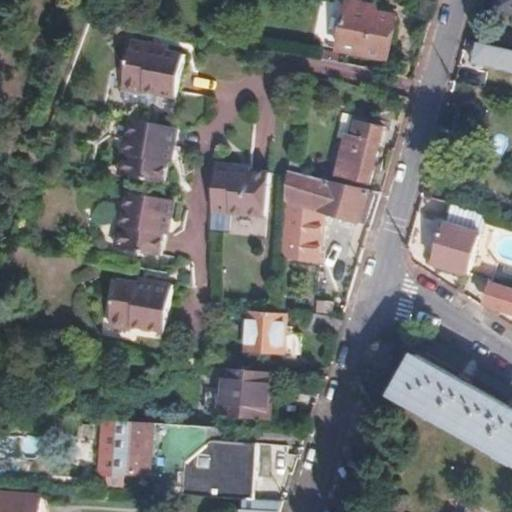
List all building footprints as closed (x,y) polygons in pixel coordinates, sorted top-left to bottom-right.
[(374,7),(342,1),(341,10),(345,11),(338,49),(387,59),(395,17),(373,13),(374,7)] [(511,67),(511,46),(477,40),(472,58),(511,67)] [(152,51),(153,46),(132,42),(123,85),(146,89),(145,93),(156,95),(180,100),(187,57),(169,54),(152,51)] [(146,89),(123,85),(121,98),(124,103),(149,107),(155,103),(156,95),(145,93),(146,89)] [(371,170),(373,162),(382,128),(356,121),(352,137),(346,136),(341,158),(343,158),(338,177),(368,185),(371,170)] [(173,149),(178,150),(181,129),(133,122),(127,156),(130,157),(128,179),(167,186),(171,164),(173,149)] [(130,157),(127,156),(124,156),(120,177),(128,179),(130,157)] [(235,170),(235,166),(215,163),(211,206),(231,208),(231,214),(266,217),(270,174),(249,172),(235,170)] [(287,172),(281,237),(319,243),(322,209),(360,221),(369,191),(287,172)] [(475,257),(489,215),(492,204),(455,194),(438,246),(475,257)] [(170,223),(175,224),(178,204),(130,196),(124,231),(129,231),(124,254),(163,260),(168,237),(170,223)] [(129,231),(124,231),(121,230),(117,252),(124,254),(129,231)] [(469,273),(475,257),(438,246),(433,260),(469,273)] [(151,286),(136,283),(114,279),(107,318),(129,322),(128,326),(165,332),(172,284),(151,281),(151,286)] [(511,315),(511,289),(491,283),(483,307),(511,315)] [(336,330),(337,314),(308,313),(307,328),(336,330)] [(286,317),(247,315),(247,329),(240,328),(239,336),(246,337),(245,351),(284,354),(286,317)] [(129,322),(107,318),(107,327),(128,330),(128,326),(129,322)] [(458,378),(418,356),(395,394),(511,462),(511,401),(509,400),(506,405),(469,384),(472,378),(460,372),(458,378)] [(275,418),(280,373),(229,369),(225,414),(275,418)] [(89,380),(59,374),(56,390),(86,395),(89,380)] [(151,424),(115,422),(113,474),(147,476),(151,424)] [(181,496),(255,501),(256,477),(235,476),(238,445),(186,443),(184,460),(167,459),(165,487),(182,488),(181,496)] [(235,476),(256,477),(258,446),(238,445),(235,476)] [(35,511),(37,497),(0,494),(0,511),(35,511)]
